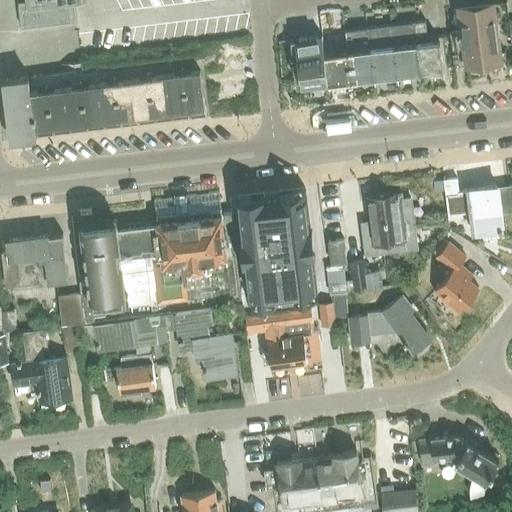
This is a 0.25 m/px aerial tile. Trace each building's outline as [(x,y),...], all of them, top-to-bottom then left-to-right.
[(31,0),(19,2),(21,15),(22,27),(72,22),(70,4),(82,3),(81,0),(31,0)] [(492,27),(498,26),(495,4),(458,9),(461,30),(450,32),(456,68),(496,63),(492,27)] [(425,20),(413,22),(419,73),(443,70),(439,36),(427,38),(425,20)] [(413,22),(389,25),(395,76),(419,73),(413,22)] [(389,25),(366,27),(372,79),(395,76),(389,25)] [(347,47),(345,47),(349,81),(372,79),(366,27),(345,30),(347,47)] [(322,35),(320,36),(325,84),(349,81),(345,47),(324,50),(322,35)] [(325,84),(320,36),(296,39),(301,87),(325,84)] [(457,178),(444,179),(448,214),(470,212),(472,233),(486,231),(486,228),(499,226),(499,231),(502,231),(500,212),(497,187),(497,186),(468,189),(467,189),(467,191),(458,192),(457,178)] [(511,184),(497,187),(500,212),(511,210),(511,184)] [(264,193),(238,197),(238,201),(247,268),(251,303),(276,300),(276,298),(291,296),(291,298),(317,295),(311,241),(305,196),(293,197),(292,192),(264,196),(264,193)] [(404,196),(403,195),(364,200),(364,201),(367,201),(370,222),(362,223),(366,253),(404,249),(403,247),(416,245),(410,198),(400,200),(400,197),(404,196)] [(88,273),(78,274),(80,293),(84,324),(95,323),(93,306),(124,302),(125,307),(157,303),(190,299),(191,299),(191,298),(212,296),(208,259),(226,257),(230,297),(240,296),(231,212),(222,213),(220,197),(186,202),(186,200),(175,201),(175,203),(155,206),(157,221),(157,223),(117,228),(83,232),(79,232),(81,250),(82,250),(83,259),(86,259),(88,273)] [(61,234),(63,234),(63,233),(7,240),(8,252),(2,253),(5,287),(66,280),(61,234)] [(331,264),(348,262),(345,238),(328,240),(331,264)] [(449,240),(442,248),(436,256),(452,268),(436,288),(453,302),(452,305),(457,309),(460,308),(478,287),(469,279),(474,274),(460,263),(467,255),(449,240)] [(352,290),(370,288),(383,286),(380,269),(367,270),(366,259),(349,261),(352,290)] [(329,292),(348,290),(344,262),(325,265),(329,292)] [(64,294),(58,295),(62,326),(76,324),(84,324),(80,293),(64,294)] [(344,293),(332,294),(333,301),(333,305),(346,304),(344,293)] [(370,340),(369,328),(392,325),(403,340),(402,341),(405,344),(406,344),(413,353),(430,340),(410,314),(415,309),(403,294),(381,310),(369,312),(368,313),(350,315),(353,342),(370,340)] [(321,326),(336,325),(333,305),(333,301),(319,302),(321,326)] [(315,327),(312,313),(311,306),(246,315),(248,333),(265,331),(267,340),(271,367),(321,359),(316,327),(315,327)] [(174,313),(163,314),(164,325),(165,325),(165,330),(166,330),(176,329),(179,345),(193,343),(193,348),(195,359),(203,358),(205,369),(221,366),(223,376),(238,374),(232,332),(210,335),(209,325),(213,324),(211,309),(174,314),(174,313)] [(3,311),(5,331),(17,330),(15,310),(3,311)] [(121,365),(116,366),(118,378),(121,394),(140,391),(140,387),(156,384),(154,374),(152,361),(151,351),(150,344),(158,343),(167,342),(166,330),(165,330),(165,325),(164,325),(163,314),(135,318),(139,346),(137,346),(134,346),(135,353),(120,355),(121,365)] [(135,318),(94,324),(96,336),(98,351),(134,346),(137,346),(139,346),(135,318)] [(66,355),(45,358),(43,348),(47,347),(45,329),(22,331),(26,361),(11,363),(13,384),(38,380),(40,401),(72,397),(66,355)] [(0,333),(0,361),(9,360),(5,333),(0,333)] [(455,463),(474,474),(486,481),(498,459),(479,448),(481,445),(460,432),(458,436),(456,435),(419,439),(422,465),(436,464),(435,458),(451,457),(457,459),(455,463)] [(333,453),(317,455),(318,461),(320,476),(323,499),(325,509),(364,504),(364,508),(378,506),(377,502),(371,460),(371,457),(361,458),(358,459),(357,449),(333,453)] [(277,460),(270,461),(276,511),(306,511),(325,509),(323,499),(320,476),(318,461),(317,455),(301,457),(277,460)] [(222,511),(221,498),(216,498),(215,489),(181,494),(183,511),(222,511)] [(417,511),(415,489),(381,493),(383,511),(417,511)]
